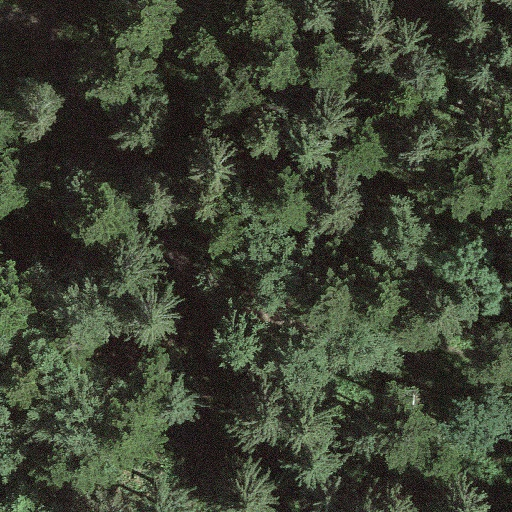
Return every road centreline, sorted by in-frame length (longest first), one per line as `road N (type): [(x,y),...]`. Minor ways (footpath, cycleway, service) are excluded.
road 1 (track): [(35,0),(303,511)]
road 2 (track): [(187,291),(511,374)]
